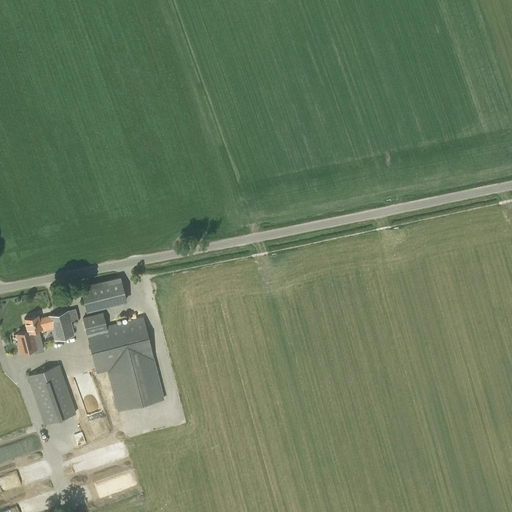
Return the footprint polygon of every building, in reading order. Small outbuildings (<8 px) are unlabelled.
[(126,300),(120,277),(81,287),(81,288),(69,292),(70,299),(83,295),(87,310),(126,300)] [(78,319),(75,308),(39,318),(38,315),(24,319),(27,330),(17,333),(20,345),(18,345),(20,352),(36,348),(31,332),(40,329),(41,332),(51,329),(54,340),(74,335),(71,321),(78,319)] [(144,317),(122,322),(122,323),(107,327),(103,312),(82,317),(86,331),(96,374),(107,371),(117,411),(164,399),(154,359),(144,317)] [(44,425),(75,414),(58,366),(28,376),(44,425)] [(32,439),(0,448),(0,464),(37,453),(32,439)]
